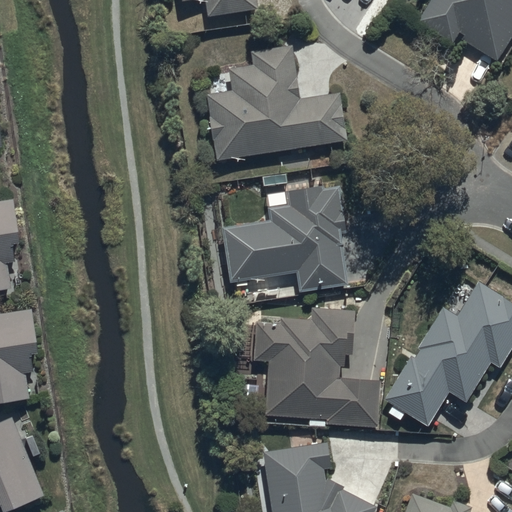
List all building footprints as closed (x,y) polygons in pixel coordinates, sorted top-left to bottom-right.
[(204,0),(206,12),(257,6),(255,0),(204,0)] [(511,0),(423,0),(412,16),(448,40),(456,29),(460,32),(458,34),(492,56),(511,25),(511,0)] [(205,89),(213,154),(344,137),(338,89),(299,94),(292,41),(249,46),(251,61),(227,65),(230,86),(205,89)] [(296,267),(297,285),(346,279),(341,228),(344,228),(339,181),(322,183),(322,180),(284,184),(286,200),(268,202),(269,217),(222,224),(229,275),(296,267)] [(0,291),(10,290),(7,264),(17,263),(11,200),(0,201),(0,291)] [(383,393),(393,400),(386,410),(398,418),(405,408),(424,421),(447,388),(464,400),(492,358),(498,362),(511,342),(511,297),(478,275),(454,311),(442,303),(383,393)] [(277,317),(256,316),(254,354),(265,355),(263,408),(322,415),(322,419),(375,425),(381,376),(338,371),(339,361),(343,361),(344,351),(349,352),(355,305),(311,303),(311,313),(277,311),(277,317)] [(0,400),(28,398),(25,373),(32,373),(30,350),(36,350),(31,309),(0,313),(0,400)] [(33,438),(20,443),(10,420),(0,423),(0,508),(0,509),(42,493),(27,457),(39,452),(33,438)] [(270,511),(368,511),(375,501),(343,484),(343,483),(328,475),(327,477),(324,464),(329,463),(327,438),(261,447),(270,511)] [(477,511),(468,508),(470,503),(451,495),(448,502),(410,487),(399,511),(477,511)]
